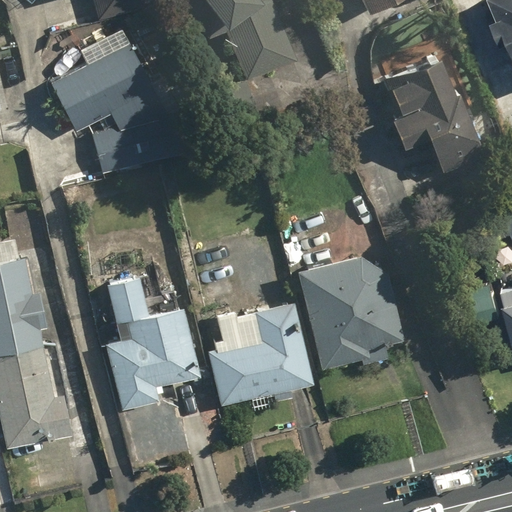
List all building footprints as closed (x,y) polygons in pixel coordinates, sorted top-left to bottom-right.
[(186,0),(181,5),(206,34),(222,20),(242,73),(292,54),(272,0),(186,0)] [(511,0),(494,0),(499,10),(485,15),(494,41),(502,38),(509,59),(511,57),(511,0)] [(177,105),(189,100),(167,63),(145,76),(117,24),(77,46),(83,58),(46,78),(72,126),(87,118),(97,169),(100,168),(190,145),(177,105)] [(484,149),(455,86),(449,88),(434,52),(380,76),(394,108),(385,112),(397,141),(420,131),(437,170),(484,149)] [(511,210),(502,215),(511,237),(511,210)] [(356,247),(294,264),(320,367),(409,344),(389,267),(356,247)] [(30,248),(0,253),(0,430),(3,443),(65,429),(57,390),(50,391),(39,339),(49,337),(30,248)] [(134,273),(103,279),(111,319),(114,319),(118,335),(101,339),(118,406),(157,396),(154,383),(195,372),(177,301),(144,309),(134,273)] [(500,312),(491,277),(463,284),(472,319),(500,312)] [(511,281),(499,286),(511,331),(511,281)] [(255,336),(204,348),(217,403),(310,381),(290,294),(247,304),(255,336)]
